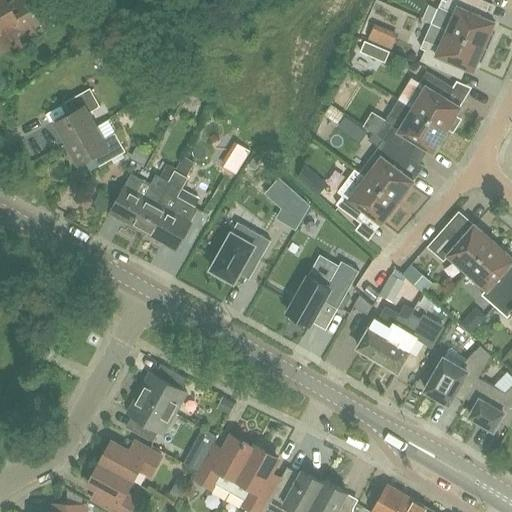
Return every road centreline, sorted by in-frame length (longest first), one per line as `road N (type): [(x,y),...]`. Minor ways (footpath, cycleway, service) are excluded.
road 1 (residential): [(0,487),(63,451),(149,292)]
road 2 (tertiary): [(369,417),(149,292)]
road 3 (tertiary): [(149,292),(0,214)]
road 4 (tertiary): [(511,493),(369,417)]
road 5 (tertiary): [(369,417),(494,511)]
road 6 (residential): [(392,261),(483,164)]
